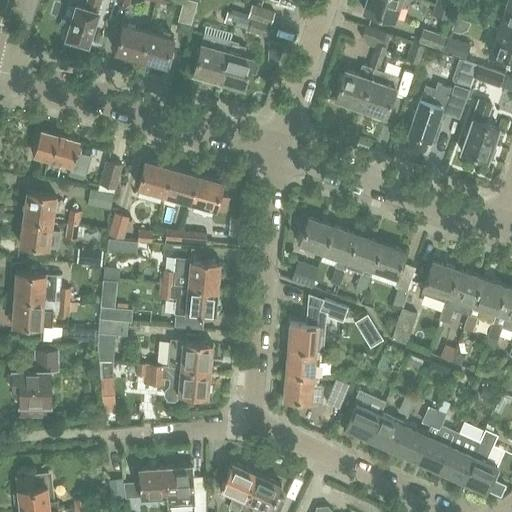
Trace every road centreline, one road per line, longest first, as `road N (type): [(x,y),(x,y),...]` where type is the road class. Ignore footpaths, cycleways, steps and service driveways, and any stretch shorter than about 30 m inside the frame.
road 1 (residential): [(277,148),(0,74)]
road 2 (residential): [(252,419),(277,148)]
road 3 (residential): [(497,224),(277,148)]
road 4 (residential): [(447,511),(252,419)]
road 5 (residential): [(277,148),(326,0)]
road 6 (residential): [(98,431),(252,419)]
